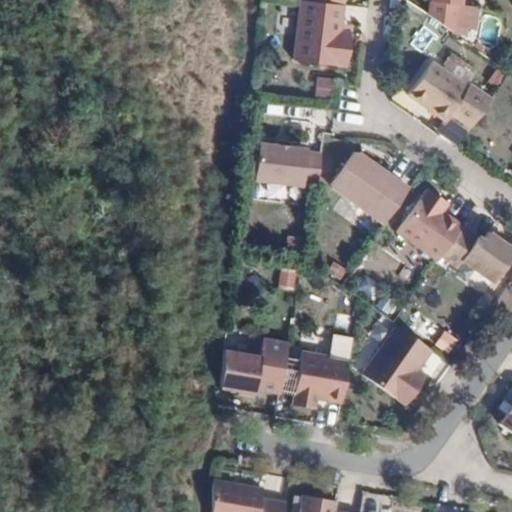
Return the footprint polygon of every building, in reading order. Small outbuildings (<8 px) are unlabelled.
[(428,0),(427,13),(454,32),(454,28),(456,3),(460,3),(460,0),(428,0)] [(312,1),(301,1),(301,6),(281,4),(277,35),(297,37),(294,61),(347,66),(351,32),(342,31),(344,5),(312,1)] [(456,3),(454,28),(481,42),(484,5),(460,3),(456,3)] [(450,112),(471,127),(491,98),(470,83),(468,85),(433,59),(408,95),(423,105),(424,103),(432,108),(431,110),(446,120),(450,112)] [(326,95),(328,78),(313,77),(312,94),(326,95)] [(302,182),(317,184),(321,154),(306,152),(306,148),(258,142),(254,179),(302,185),(302,182)] [(332,188),(384,223),(409,188),(358,153),(354,153),(331,186),(332,188)] [(441,256),(463,225),(442,210),(447,202),(427,188),(396,231),(438,260),(441,256)] [(483,240),(463,225),(441,256),(457,266),(461,259),(493,282),(511,254),(511,248),(489,232),(483,240)] [(419,370),(433,349),(397,324),(363,374),(406,404),(426,375),(419,370)] [(441,330),(432,345),(447,354),(456,339),(441,330)] [(261,355),(224,350),(222,387),(239,390),(239,394),(254,397),(261,355)] [(316,398),(341,402),(349,359),(302,351),(293,404),(315,408),(316,398)] [(511,431),(511,404),(499,423),(511,431)] [(215,480),(214,511),(284,511),(286,502),(262,498),(264,488),(215,480)] [(340,511),(336,511),(338,501),(303,495),(299,511),(340,511)]
